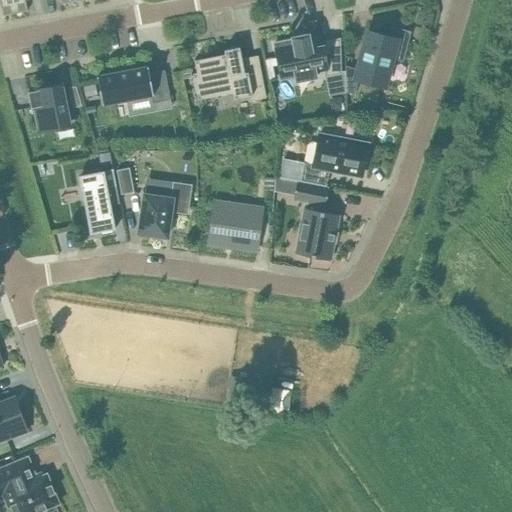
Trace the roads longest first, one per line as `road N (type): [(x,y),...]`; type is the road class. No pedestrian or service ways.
road 1 (residential): [(460,0),(358,286),(327,291),(141,263),(11,277)]
road 2 (residential): [(103,511),(11,277)]
road 3 (residential): [(0,43),(220,0)]
